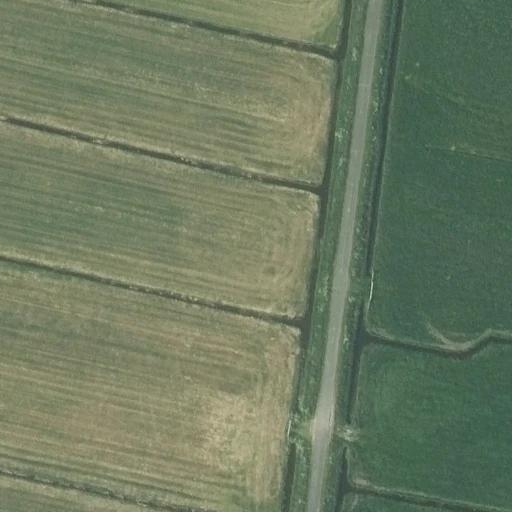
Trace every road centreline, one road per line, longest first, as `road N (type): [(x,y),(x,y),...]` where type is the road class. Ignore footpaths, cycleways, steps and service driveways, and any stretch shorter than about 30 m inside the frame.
road 1 (unclassified): [(308,511),(372,0)]
road 2 (track): [(261,423),(398,445)]
